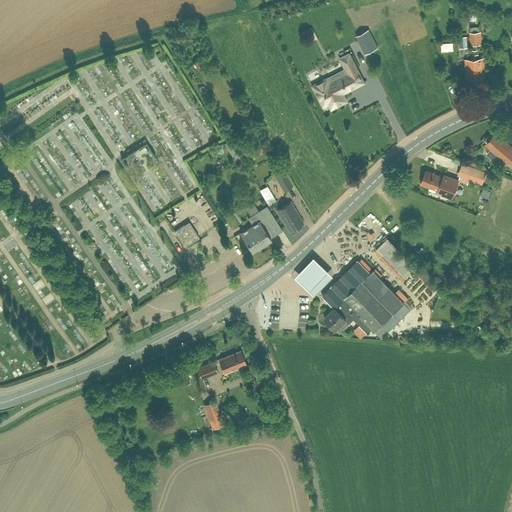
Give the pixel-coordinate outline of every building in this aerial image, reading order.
[(367,31),(357,36),(366,54),(377,49),(367,31)] [(470,44),(482,43),(481,31),(469,32),(470,44)] [(472,53),(472,58),(465,59),(466,78),(483,76),(482,68),(484,68),(483,57),(478,58),(478,53),(472,53)] [(363,82),(349,54),(341,58),(349,73),(356,86),(363,82)] [(194,66),(189,68),(193,78),(198,76),(194,66)] [(329,103),(331,108),(346,100),(342,92),(356,86),(349,73),(330,83),(328,78),(313,85),(323,105),(329,103)] [(511,156),(511,146),(495,132),(488,141),(486,143),(488,145),(492,148),(491,149),(492,150),(488,154),(495,160),(498,156),(506,162),(510,157),(511,158),(511,156)] [(262,146),(258,137),(251,140),(254,149),(262,146)] [(484,172),(462,163),(459,173),(481,181),(484,172)] [(457,187),(457,184),(458,180),(445,175),(445,177),(426,169),(420,183),(439,191),(439,192),(452,197),(453,193),(456,191),(457,187)] [(283,170),(274,175),(283,191),(292,186),(283,170)] [(269,186),(265,188),(270,199),(275,197),(269,186)] [(202,191),(190,195),(192,200),(204,196),(202,191)] [(303,223),(290,202),(276,210),(289,231),(303,223)] [(236,207),(239,212),(248,208),(245,203),(236,207)] [(255,203),(249,207),(253,214),(260,210),(255,203)] [(266,206),(248,217),(252,224),(240,232),(252,250),(270,238),(270,237),(282,229),(266,206)] [(123,218),(130,228),(133,225),(126,216),(123,218)] [(188,222),(180,227),(175,230),(175,231),(184,246),(185,246),(198,237),(198,236),(189,222),(188,222)] [(377,230),(368,237),(372,243),(382,236),(377,230)] [(14,237),(6,244),(10,250),(19,243),(14,237)] [(404,279),(416,268),(388,237),(376,249),(404,279)] [(314,256),(295,276),(304,285),(314,294),(333,275),(323,265),(314,256)] [(322,294),(334,307),(335,307),(340,313),(342,312),(347,317),(350,314),(354,319),(353,319),(366,333),(369,330),(370,331),(372,330),(374,332),(404,303),(373,270),(371,272),(358,259),(358,260),(323,294),(322,294)] [(37,290),(47,286),(44,280),(34,284),(37,290)] [(47,304),(56,298),(53,293),(44,298),(47,304)] [(335,307),(334,307),(324,317),(335,329),(336,329),(339,332),(349,323),(353,319),(354,319),(350,314),(347,317),(342,312),(340,313),(335,307)] [(403,322),(406,331),(417,327),(415,318),(403,322)] [(240,349),(218,358),(223,371),(227,370),(245,363),(240,349)] [(201,378),(217,372),(213,360),(197,367),(201,378)] [(213,427),(220,425),(212,402),(205,404),(213,427)]
